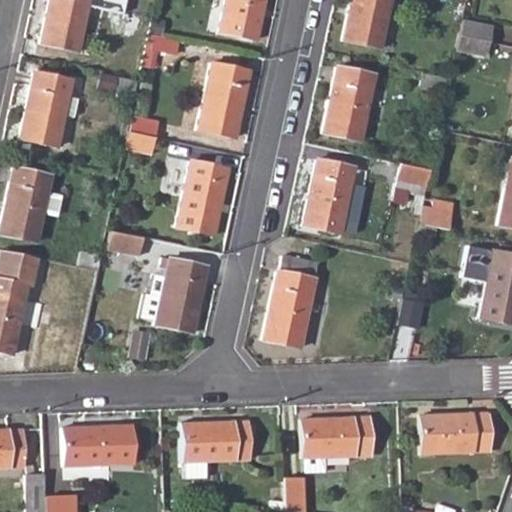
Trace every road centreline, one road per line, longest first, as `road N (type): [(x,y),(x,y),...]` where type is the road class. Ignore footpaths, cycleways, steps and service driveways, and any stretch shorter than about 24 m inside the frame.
road 1 (residential): [(297,0),(213,388)]
road 2 (residential): [(213,388),(511,378)]
road 3 (residential): [(0,396),(213,388)]
